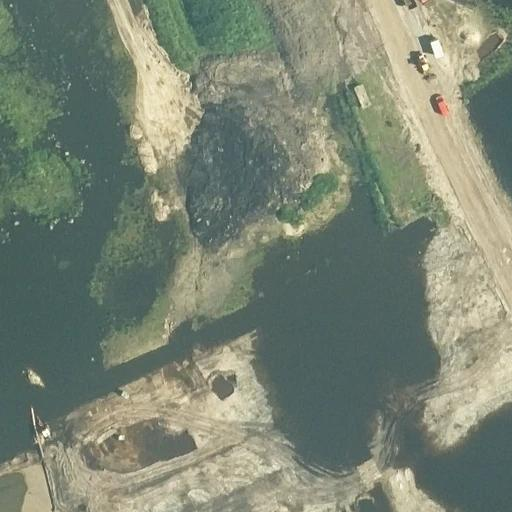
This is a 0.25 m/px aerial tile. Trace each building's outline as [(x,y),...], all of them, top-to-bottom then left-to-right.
[(3,0),(56,131),(111,109),(113,113),(139,103),(97,0),(3,0)] [(150,0),(177,69),(220,52),(200,0),(150,0)] [(206,83),(79,138),(100,188),(106,199),(146,182),(137,160),(223,123),(206,83)] [(0,183),(18,176),(0,137),(0,183)] [(52,383),(67,378),(60,356),(45,361),(52,383)]
